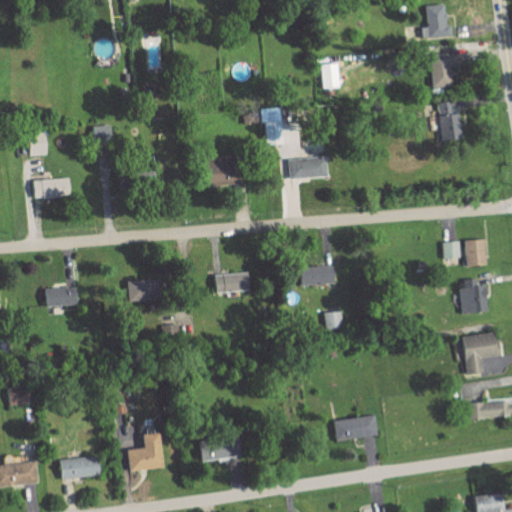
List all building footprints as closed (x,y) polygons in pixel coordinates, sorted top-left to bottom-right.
[(453,36),(452,16),(442,17),(441,2),(418,4),(420,37),(453,36)] [(426,53),(427,86),(448,85),(447,64),(450,63),(450,52),(426,53)] [(317,63),(317,87),(335,86),(334,62),(317,63)] [(457,127),(466,125),(461,97),(451,98),(457,127)] [(436,101),(438,139),(456,138),(454,100),(436,101)] [(277,107),(259,108),(260,144),(279,143),(277,107)] [(106,124),(89,125),(90,143),(107,143),(106,124)] [(24,154),(43,154),(42,132),(23,133),(24,154)] [(323,176),(323,156),(285,157),(285,177),(323,176)] [(235,161),(200,163),(201,184),(236,182),(235,161)] [(66,196),(65,177),(29,178),(30,197),(66,196)] [(462,265),(482,264),(481,238),(461,239),(462,265)] [(457,240),(439,241),(440,258),(457,257),(457,240)] [(296,266),(297,285),(330,284),(329,265),(296,266)] [(211,273),(212,291),(245,290),(244,271),(211,273)] [(151,300),(151,279),(126,279),(126,300),(151,300)] [(456,287),(457,312),(483,311),(482,280),(460,281),(460,287),(456,287)] [(72,304),(72,287),(40,287),(41,305),(72,304)] [(322,328),(339,328),(338,311),(321,311),(322,328)] [(457,359),(462,358),(464,372),(479,370),(478,357),(497,355),(496,342),(491,342),(490,332),(455,336),(457,359)] [(6,404),(26,402),(24,385),(4,387),(6,404)] [(511,416),(510,400),(463,402),(463,417),(511,416)] [(134,425),(123,426),(121,403),(111,404),(115,442),(136,440),(134,425)] [(328,421),(332,441),(375,434),(371,414),(328,421)] [(125,471),(160,466),(155,431),(138,434),(139,447),(122,449),(125,471)] [(196,460),(237,456),(235,436),(194,440),(196,460)] [(96,455),(55,460),(58,479),(98,474),(96,455)] [(0,485),(34,482),(32,460),(0,463),(0,485)] [(470,496),(472,511),(509,511),(509,507),(500,508),(497,492),(470,496)]
